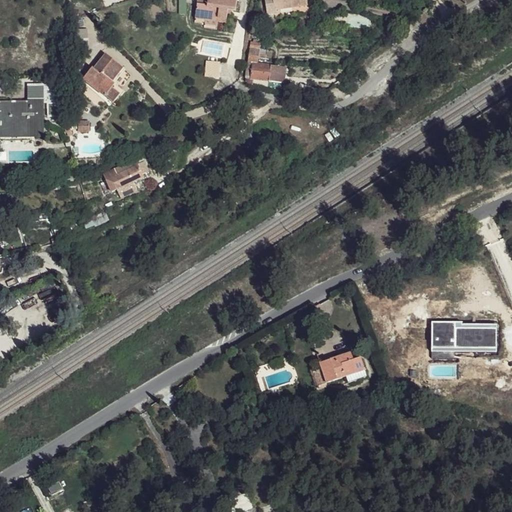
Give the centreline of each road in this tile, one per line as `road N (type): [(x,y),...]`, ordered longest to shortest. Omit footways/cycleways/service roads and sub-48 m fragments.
road 1 (tertiary): [(483,213),(263,320),(0,479)]
road 2 (residential): [(340,106),(446,14),(480,0)]
